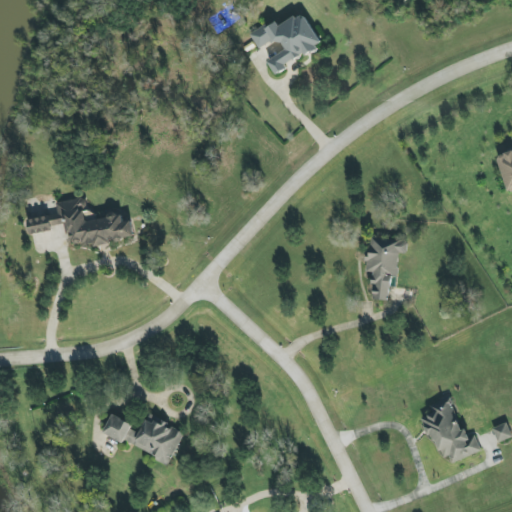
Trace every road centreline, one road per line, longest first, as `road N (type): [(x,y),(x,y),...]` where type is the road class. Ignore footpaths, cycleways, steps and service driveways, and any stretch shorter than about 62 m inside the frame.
road 1 (residential): [(511,45),(408,94),(328,150),(201,284),(143,331),(90,350),(0,359)]
road 2 (residential): [(201,284),(312,399),(364,511)]
